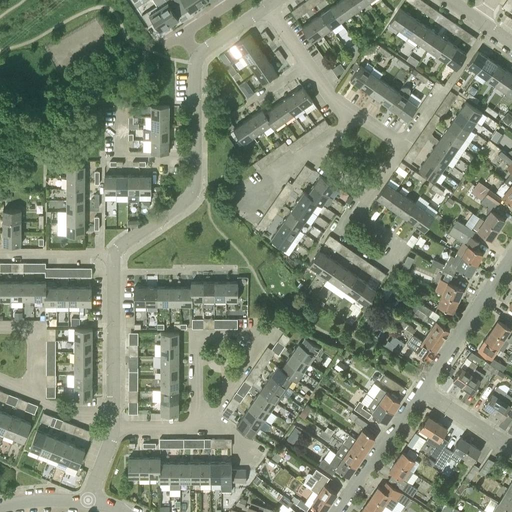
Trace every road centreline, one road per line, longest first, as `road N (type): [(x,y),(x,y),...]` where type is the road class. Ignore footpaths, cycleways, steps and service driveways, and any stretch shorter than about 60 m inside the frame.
road 1 (residential): [(422,390),(511,259)]
road 2 (residential): [(339,511),(422,390)]
road 3 (residential): [(202,421),(200,339),(260,332)]
road 4 (residential): [(113,272),(113,413)]
road 5 (residential): [(194,154),(188,200),(113,253)]
road 6 (residential): [(351,113),(326,91),(268,5)]
road 7 (residential): [(355,213),(390,239),(383,258),(343,233),(340,224),(351,213)]
road 8 (residential): [(194,154),(110,153),(106,111)]
road 9 (residential): [(113,272),(235,268)]
